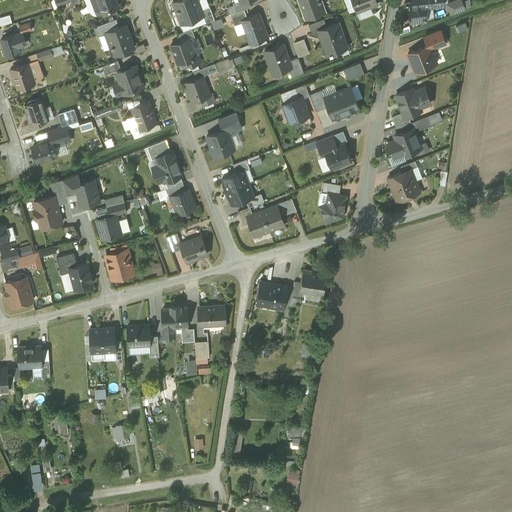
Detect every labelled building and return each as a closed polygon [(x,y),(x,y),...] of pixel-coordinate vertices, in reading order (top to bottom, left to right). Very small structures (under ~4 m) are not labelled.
[(97,15),(102,12),(97,0),(86,0),(90,12),(93,14),(97,15)] [(97,0),(102,12),(119,6),(116,0),(97,0)] [(198,0),(176,0),(172,2),(176,11),(180,10),(184,23),(203,16),(204,15),(202,9),(198,0)] [(246,0),(241,2),(240,2),(233,4),(236,11),(230,13),(231,14),(251,6),(248,0),(246,0)] [(299,0),(306,17),(324,10),(324,9),(323,9),(320,0),(299,0)] [(356,9),(352,0),(345,0),(350,12),(356,9)] [(352,0),(356,9),(356,10),(370,5),(378,2),(378,1),(377,2),(375,0),(352,0)] [(420,0),(412,0),(413,3),(410,3),(411,11),(409,11),(410,20),(426,19),(424,3),(421,4),(420,0)] [(461,0),(454,0),(448,2),(447,5),(451,13),(465,8),(462,1),(461,0)] [(370,5),(356,10),(359,19),(373,14),(370,5)] [(210,6),(202,9),(204,15),(203,16),(206,23),(215,19),(210,6)] [(251,6),(231,14),(235,25),(242,22),(241,19),(248,17),(247,16),(247,17),(244,9),(251,6)] [(176,11),(181,24),(184,23),(180,10),(176,11)] [(248,17),(241,19),(242,22),(250,43),(268,36),(259,12),(248,17)] [(10,14),(0,17),(0,23),(1,25),(12,22),(10,14)] [(206,23),(203,16),(184,23),(181,24),(184,31),(192,28),(206,23)] [(116,18),(94,27),(97,36),(107,33),(106,30),(119,25),(116,18)] [(324,18),(308,23),(312,32),(318,30),(318,29),(327,26),(324,18)] [(327,26),(318,29),(318,30),(327,54),(330,53),(330,54),(333,52),(333,51),(347,46),(338,21),(327,26)] [(30,23),(19,26),(21,33),(22,33),(32,29),(30,23)] [(126,25),(109,31),(114,44),(110,46),(111,47),(112,47),(115,54),(134,47),(126,25)] [(184,31),(177,34),(180,41),(188,38),(190,41),(196,39),(192,28),(184,31)] [(440,30),(424,37),(427,44),(429,44),(431,49),(446,43),(440,30)] [(15,34),(14,34),(18,45),(26,42),(22,33),(21,33),(15,35),(15,34)] [(14,34),(1,39),(7,56),(20,51),(18,45),(14,34)] [(180,41),(171,45),(177,62),(188,58),(191,65),(201,61),(198,53),(195,55),(190,41),(188,38),(180,41)] [(190,41),(195,55),(198,53),(202,52),(197,39),(196,39),(190,41)] [(293,43),(298,57),(309,53),(304,39),(293,43)] [(283,44),(265,50),(272,69),(280,66),(282,70),(288,67),(286,61),(289,60),(283,44)] [(427,44),(408,52),(415,71),(436,63),(431,49),(429,44),(427,44)] [(51,49),(37,53),(39,59),(39,60),(53,55),(51,49)] [(28,62),(39,59),(37,53),(26,57),(27,62),(28,62)] [(215,63),(217,70),(219,74),(236,68),(232,57),(215,63)] [(289,60),(286,61),(288,67),(292,77),(304,72),(298,57),(289,60)] [(188,58),(177,62),(180,70),(191,65),(188,58)] [(28,62),(32,73),(41,70),(42,69),(39,60),(39,59),(28,62)] [(118,60),(102,66),(105,74),(121,68),(118,60)] [(27,62),(11,68),(18,88),(36,82),(36,81),(44,79),(41,70),(32,73),(28,62),(27,62)] [(360,62),(343,69),(348,80),(364,73),(360,62)] [(215,63),(195,70),(197,77),(203,75),(217,70),(215,63)] [(135,65),(117,72),(120,83),(121,83),(122,83),(126,92),(124,92),(124,93),(143,86),(135,65)] [(197,77),(184,82),(192,102),(211,95),(203,75),(197,77)] [(124,92),(126,92),(122,83),(121,83),(120,83),(113,85),(117,95),(124,93),(124,92)] [(305,83),(295,88),(299,97),(301,96),(302,99),(310,96),(309,94),(305,83)] [(350,86),(337,91),(346,113),(359,107),(350,86)] [(412,88),(395,94),(402,111),(404,117),(408,115),(421,110),(420,107),(429,103),(423,87),(414,91),(412,88)] [(284,103),(299,97),(295,88),(280,93),(284,103)] [(322,89),(309,94),(310,96),(316,110),(328,106),(324,96),(325,96),(322,89)] [(325,96),(324,96),(328,106),(333,118),(346,113),(337,91),(325,96)] [(141,94),(125,99),(128,108),(132,107),(131,106),(144,102),(141,94)] [(284,103),(283,103),(291,123),(308,116),(302,99),(301,96),(299,97),(284,103)] [(41,98),(24,104),(29,118),(28,118),(30,125),(48,119),(41,98)] [(144,102),(131,106),(132,107),(135,115),(139,128),(156,123),(148,100),(144,102)] [(120,101),(93,111),(96,119),(123,108),(120,101)] [(74,108),(58,113),(59,113),(62,125),(62,126),(78,120),(74,108)] [(402,111),(392,116),(396,127),(400,126),(410,122),(411,121),(408,115),(404,117),(402,111)] [(429,115),(432,123),(441,119),(438,111),(429,115)] [(223,129),(227,128),(228,133),(242,128),(235,112),(219,118),(223,129)] [(131,132),(139,128),(135,115),(126,118),(131,132)] [(411,121),(410,122),(410,123),(414,121),(417,130),(430,125),(427,115),(411,121)] [(429,115),(427,115),(430,125),(442,120),(441,119),(432,123),(429,115)] [(82,122),(84,129),(96,126),(95,119),(82,122)] [(410,123),(410,122),(400,126),(403,131),(412,127),(414,131),(417,130),(414,121),(410,123)] [(156,123),(139,128),(142,136),(159,129),(156,123)] [(66,125),(49,130),(52,140),(53,140),(54,145),(65,142),(70,140),(66,125)] [(315,127),(316,129),(304,133),(306,140),(325,133),(322,125),(315,127)] [(403,131),(395,134),(397,139),(398,144),(402,154),(403,154),(417,148),(420,147),(419,145),(414,131),(412,127),(403,131)] [(223,129),(207,135),(214,156),(234,148),(228,133),(227,128),(223,129)] [(326,154),(325,150),(337,145),(333,135),(317,142),(322,155),(326,154)] [(48,141),(46,140),(42,141),(41,143),(33,146),(37,161),(57,155),(54,145),(53,140),(52,140),(48,141)] [(163,140),(147,146),(152,159),(156,157),(168,152),(163,140)] [(65,142),(54,145),(57,155),(68,152),(65,142)] [(419,145),(420,147),(417,148),(419,153),(428,150),(426,142),(419,145)] [(326,154),(332,168),(351,160),(344,143),(337,145),(325,150),(326,154)] [(403,154),(402,154),(398,144),(389,147),(386,148),(392,163),(405,158),(403,154)] [(168,152),(156,157),(159,165),(160,168),(154,171),(158,181),(164,179),(165,181),(171,178),(180,175),(182,174),(173,150),(168,152)] [(236,172),(243,169),(243,170),(250,167),(246,158),(233,163),(236,172)] [(415,160),(400,165),(402,171),(411,168),(418,166),(415,160)] [(402,171),(388,177),(392,188),(415,179),(411,168),(402,171)] [(222,177),(227,190),(248,182),(243,170),(243,169),(236,172),(222,177)] [(77,173),(63,179),(64,186),(66,194),(77,191),(75,184),(80,182),(77,173)] [(180,175),(171,178),(173,185),(182,181),(180,175)] [(80,182),(75,184),(77,191),(81,205),(99,200),(94,179),(80,182)] [(415,179),(392,188),(397,200),(420,191),(415,179)] [(173,185),(166,188),(169,197),(171,196),(171,195),(186,190),(182,181),(173,185)] [(248,182),(227,190),(232,203),(245,198),(253,196),(248,182)] [(340,184),(325,182),(323,192),(328,193),(329,193),(338,194),(340,184)] [(64,186),(52,189),(54,195),(57,204),(69,201),(66,194),(64,186)] [(186,190),(171,195),(171,196),(177,212),(194,206),(187,189),(186,190)] [(320,205),(327,203),(328,193),(323,192),(320,205)] [(261,193),(253,196),(245,198),(248,207),(250,206),(264,201),(261,193)] [(338,194),(329,193),(328,193),(327,203),(320,205),(326,221),(342,215),(345,195),(338,194)] [(54,195),(34,201),(36,209),(34,211),(36,217),(38,218),(39,218),(41,227),(55,223),(56,223),(62,222),(57,204),(54,195)] [(106,199),(107,205),(124,201),(122,195),(106,199)] [(292,197),(276,204),(276,205),(277,205),(280,213),(287,210),(289,212),(296,210),(292,197)] [(124,201),(107,205),(108,207),(110,215),(116,213),(116,214),(126,211),(124,201)] [(262,211),(270,231),(285,225),(280,213),(277,205),(276,205),(262,211)] [(248,207),(238,211),(243,225),(249,223),(247,216),(252,213),(250,206),(248,207)] [(98,218),(110,215),(108,207),(96,210),(98,218)] [(252,213),(247,216),(249,223),(254,235),(269,230),(269,231),(270,231),(262,211),(262,210),(252,213)] [(98,218),(96,219),(102,238),(121,233),(121,232),(118,220),(116,214),(116,213),(110,215),(98,218)] [(118,220),(121,232),(129,230),(125,218),(118,220)] [(4,224),(0,225),(0,248),(10,246),(4,224)] [(177,232),(166,236),(172,252),(182,248),(180,243),(181,243),(177,232)] [(181,243),(180,243),(182,248),(187,261),(207,253),(201,235),(181,243)] [(125,243),(112,247),(111,247),(111,248),(112,247),(113,252),(114,252),(119,251),(119,250),(119,251),(126,249),(126,248),(125,244),(126,244),(126,243),(125,243)] [(17,247),(1,252),(3,260),(17,256),(20,256),(17,247)] [(126,249),(119,251),(119,250),(119,251),(114,252),(113,252),(113,253),(106,254),(106,255),(107,257),(106,258),(107,258),(108,261),(107,261),(108,261),(109,265),(109,266),(109,265),(110,269),(110,270),(110,269),(112,278),(113,278),(120,276),(130,273),(130,274),(130,273),(133,272),(133,273),(133,272),(130,273),(125,256),(128,256),(129,256),(129,255),(128,255),(127,249),(126,248),(126,249)] [(74,251),(56,256),(61,274),(70,271),(69,267),(77,265),(74,251)] [(38,252),(25,256),(27,264),(34,262),(36,267),(42,265),(38,252)] [(3,260),(0,261),(3,271),(20,266),(18,258),(17,256),(3,260)] [(18,258),(20,266),(27,264),(25,256),(18,258)] [(156,274),(164,273),(163,262),(155,263),(156,274)] [(77,265),(69,267),(70,271),(75,288),(92,284),(91,279),(92,279),(90,270),(89,271),(86,263),(77,265)] [(75,288),(70,271),(61,274),(65,290),(75,288)] [(325,275),(303,271),(301,282),(300,290),(303,291),(323,294),(326,275),(325,275)] [(19,276),(15,277),(14,279),(6,281),(12,306),(33,300),(30,290),(31,288),(30,285),(28,284),(27,280),(23,281),(22,277),(21,277),(19,276)] [(301,282),(294,281),(293,287),(292,297),(302,298),(303,291),(300,290),(301,282)] [(275,284),(261,282),(260,282),(257,303),(281,307),(283,307),(287,286),(275,284)] [(287,286),(283,307),(281,307),(280,314),(289,316),(292,297),(293,287),(287,286)] [(223,304),(199,306),(200,325),(210,324),(210,326),(212,326),(212,324),(224,323),(223,304)] [(180,305),(171,305),(171,307),(162,308),(164,336),(174,336),(173,325),(181,325),(187,324),(186,306),(180,307),(180,305)] [(149,324),(127,326),(128,345),(150,343),(150,336),(149,324)] [(187,324),(181,325),(182,341),(194,340),(194,328),(187,328),(187,324)] [(102,327),(90,328),(91,342),(91,352),(103,351),(102,327)] [(114,327),(102,327),(103,351),(115,350),(115,341),(114,327)] [(158,335),(150,336),(150,343),(150,353),(150,354),(159,354),(158,335)] [(208,340),(195,341),(196,358),(209,357),(208,340)] [(150,353),(150,343),(128,345),(129,354),(150,353)] [(41,345),(18,347),(19,366),(32,366),(41,365),(42,365),(42,360),(41,345)] [(115,350),(103,351),(104,359),(116,359),(115,350)] [(197,373),(196,359),(186,359),(186,374),(197,373)] [(49,360),(42,360),(42,365),(41,365),(42,377),(50,377),(49,360)] [(33,378),(42,377),(41,365),(32,366),(33,378)] [(144,398),(164,394),(162,384),(143,387),(144,398)] [(105,388),(95,389),(96,398),(104,397),(106,397),(105,388)] [(69,414),(56,415),(57,432),(69,432),(69,414)] [(131,423),(114,424),(115,438),(132,437),(131,423)] [(205,448),(205,437),(196,437),(196,448),(205,448)] [(52,458),(45,459),(47,470),(54,469),(52,458)] [(132,476),(131,467),(125,468),(124,461),(118,462),(119,477),(132,476)] [(289,482),(300,483),(301,473),(290,472),(289,482)]
